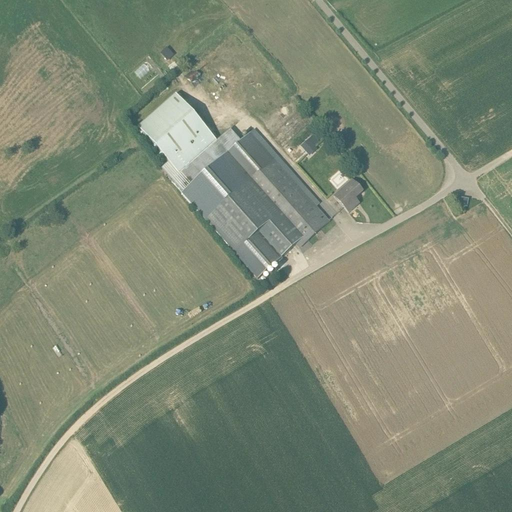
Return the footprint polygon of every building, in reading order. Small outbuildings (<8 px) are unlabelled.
[(204,127),(176,95),(138,129),(166,161),(178,176),(217,142),(204,127)] [(161,166),(184,192),(181,195),(205,221),(274,160),(304,194),(307,191),(254,130),(251,133),(240,142),(217,116),(205,126),(204,127),(217,142),(178,176),(166,161),(161,166)] [(307,154),(314,147),(308,140),(300,147),(307,154)] [(257,280),(296,245),(299,249),(329,223),(304,194),(274,160),(205,221),(257,280)] [(334,197),(348,214),(356,208),(351,203),(363,193),(352,181),(334,197)] [(462,206),(463,208),(465,207),(467,207),(468,200),(461,199),(460,206),(462,206)]
